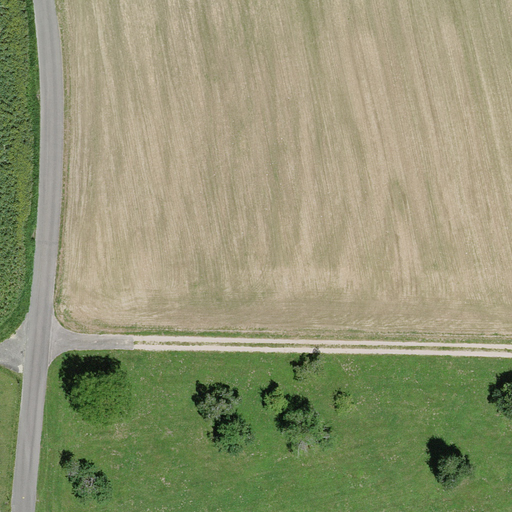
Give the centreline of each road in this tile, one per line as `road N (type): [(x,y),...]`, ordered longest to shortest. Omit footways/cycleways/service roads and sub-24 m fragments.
road 1 (unclassified): [(41,0),(49,142),(20,511)]
road 2 (track): [(35,337),(511,354)]
